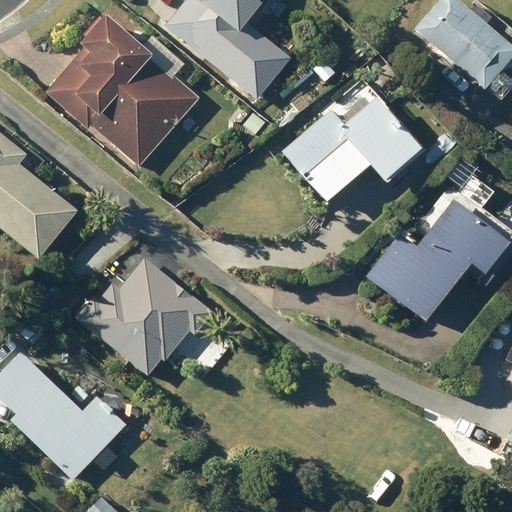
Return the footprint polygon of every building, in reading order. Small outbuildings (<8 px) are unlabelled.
[(178,0),(180,2),(158,30),(198,62),(218,35),(225,41),(248,12),(233,0),(178,0)] [(436,0),(406,33),(471,95),(507,57),(446,0),(436,0)] [(94,21),(66,52),(72,58),(39,94),(83,134),(86,130),(131,170),(192,102),(166,79),(176,67),(144,38),(130,53),(94,21)] [(236,80),(227,91),(240,103),(249,91),(236,80)] [(268,122),(246,104),(228,126),(250,144),(268,122)] [(322,115),(271,157),(314,209),(353,177),(366,193),(409,157),(365,104),(334,129),(322,115)] [(67,218),(11,170),(18,159),(0,144),(0,240),(28,264),(67,218)] [(393,238),(357,283),(413,329),(459,272),(479,289),(493,272),(485,266),(498,250),(445,207),(409,251),(393,238)] [(70,322),(138,380),(152,364),(156,367),(182,337),(185,340),(204,318),(138,262),(113,292),(108,287),(92,305),(87,301),(70,322)] [(41,307),(59,287),(50,279),(32,299),(41,307)] [(511,386),(511,423),(504,441),(511,444),(511,335),(498,365),(506,368),(500,381),(511,386)] [(74,417),(13,357),(0,369),(0,411),(7,419),(2,424),(65,485),(118,431),(88,402),(74,417)]
